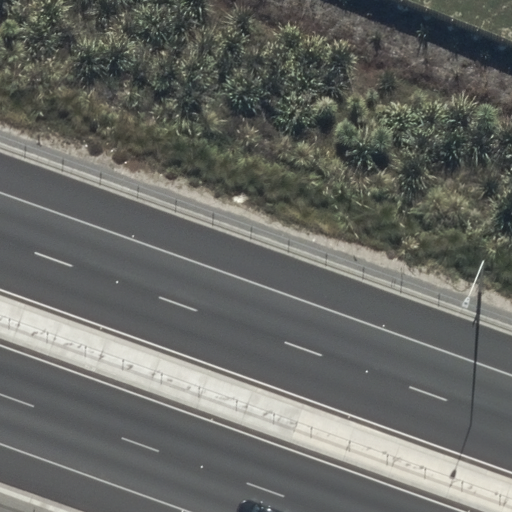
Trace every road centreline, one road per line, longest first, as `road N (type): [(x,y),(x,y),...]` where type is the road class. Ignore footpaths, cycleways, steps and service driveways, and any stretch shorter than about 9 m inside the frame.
road 1 (trunk): [(0,232),(511,416)]
road 2 (trunk): [(340,511),(0,388)]
